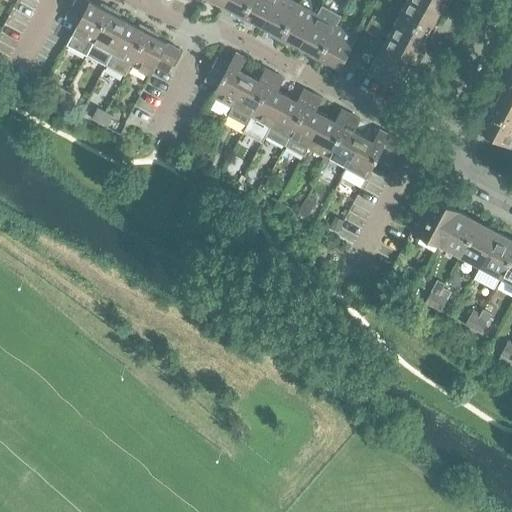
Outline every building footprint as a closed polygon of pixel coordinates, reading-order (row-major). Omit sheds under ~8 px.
[(87,54),(112,8),(107,5),(104,9),(87,0),(74,0),(64,18),(77,25),(67,44),(87,54)] [(251,0),(227,0),(225,5),(239,12),(236,17),(241,20),(251,0)] [(276,0),(251,0),(241,20),(247,22),(249,18),(263,25),(276,0)] [(299,4),(291,0),(276,0),(263,25),(277,33),(274,37),(280,40),(299,4)] [(413,0),(407,0),(389,34),(424,52),(434,33),(430,30),(439,14),(413,0)] [(413,0),(439,14),(445,0),(413,0)] [(318,14),(299,4),(280,40),(285,43),(287,39),(301,46),(318,14)] [(112,8),(87,54),(106,65),(129,22),(115,15),(117,11),(112,8)] [(337,24),(318,14),(301,46),(315,53),(312,57),(318,60),(337,24)] [(371,19),(366,30),(377,36),(385,21),(374,14),(371,19)] [(129,22),(106,65),(125,75),(126,72),(130,64),(150,28),(145,25),(142,30),(129,22)] [(337,24),(318,60),(323,63),(325,59),(340,67),(357,35),(337,24)] [(155,31),(150,28),(130,64),(151,75),(155,66),(168,73),(181,50),(153,35),(155,31)] [(424,52),(389,34),(370,70),(400,86),(410,68),(414,70),(424,52)] [(233,106),(249,74),(240,69),(246,57),(236,52),(229,64),(217,57),(204,80),(217,87),(210,101),(214,103),(216,98),(233,106)] [(510,75),(500,93),(511,99),(511,61),(506,73),(510,75)] [(249,74),(233,106),(229,114),(247,124),(248,122),(275,73),(265,68),(259,80),(249,74)] [(275,73),(248,122),(252,123),(255,118),(271,127),(287,95),(278,90),(284,78),(275,73)] [(62,102),(68,91),(60,87),(54,98),(62,102)] [(287,95),(271,127),(266,135),(286,145),(313,93),(303,88),(297,100),(287,95)] [(68,91),(62,102),(69,106),(75,95),(68,91)] [(322,98),(313,93),(286,145),(304,155),(309,147),(326,115),(316,110),(322,98)] [(511,143),(511,99),(500,93),(492,110),(487,107),(477,127),(511,146),(511,143)] [(100,123),(106,112),(98,108),(92,119),(100,123)] [(335,120),(326,115),(309,147),(325,156),(322,161),(325,163),(351,114),(341,109),(335,120)] [(113,116),(106,112),(100,123),(107,127),(113,116)] [(360,119),(351,114),(325,163),(328,164),(331,159),(346,167),(364,136),(354,130),(360,119)] [(364,136),(346,167),(342,175),(363,186),(378,158),(390,165),(403,141),(380,129),(373,141),(364,136)] [(209,155),(205,161),(205,162),(211,165),(215,158),(209,155)] [(441,244),(459,210),(438,199),(436,203),(425,197),(409,227),(441,244)] [(306,198),(299,211),(298,212),(307,217),(315,203),(306,198)] [(479,221),(459,210),(441,244),(461,255),(479,221)] [(330,227),(338,231),(343,221),(335,217),(330,227)] [(479,221),(461,255),(481,266),(499,232),(479,221)] [(511,238),(499,232),(481,266),(501,276),(511,255),(511,238)] [(511,255),(501,276),(511,282),(511,255)] [(311,269),(316,261),(311,258),(306,267),(311,269)] [(406,281),(402,288),(413,293),(416,287),(406,281)] [(433,307),(440,294),(442,290),(434,286),(426,302),(433,307)] [(448,298),(440,294),(433,307),(441,311),(448,298)] [(473,327),(480,316),(481,313),(474,309),(472,312),(472,311),(465,323),(473,327)] [(488,320),(480,316),(473,327),(482,332),(488,320)] [(510,358),(511,354),(511,344),(507,342),(501,353),(501,354),(498,360),(507,364),(510,358)]
